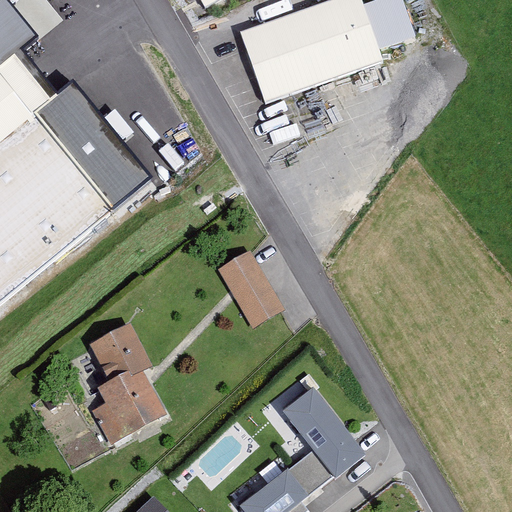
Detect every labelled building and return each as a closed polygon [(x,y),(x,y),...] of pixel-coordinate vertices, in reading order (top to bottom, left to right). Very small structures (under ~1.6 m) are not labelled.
[(38,38),(5,0),(0,0),(0,294),(146,172),(73,86),(56,101),(18,56),(38,38)] [(197,0),(206,14),(231,0),(197,0)] [(267,101),(380,64),(359,0),(343,0),(244,33),(267,101)] [(223,274),(257,326),(278,312),(244,260),(223,274)] [(97,396),(124,447),(162,426),(135,375),(149,367),(130,331),(92,351),(112,388),(97,396)] [(247,506),(252,511),(299,511),(362,461),(307,393),(277,417),(309,456),(247,506)]
